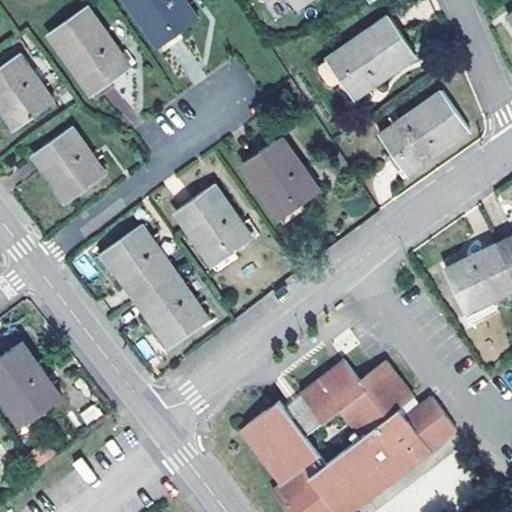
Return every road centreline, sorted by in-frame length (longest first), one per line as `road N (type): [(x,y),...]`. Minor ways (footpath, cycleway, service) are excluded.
road 1 (residential): [(157,423),(511,146)]
road 2 (residential): [(157,423),(34,264)]
road 3 (residential): [(159,167),(34,264)]
road 4 (residential): [(457,0),(511,127)]
